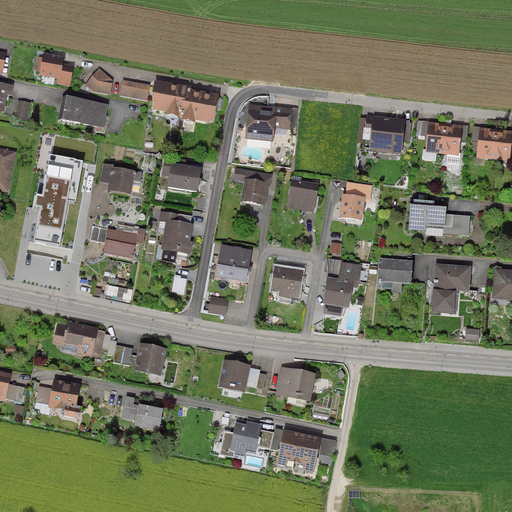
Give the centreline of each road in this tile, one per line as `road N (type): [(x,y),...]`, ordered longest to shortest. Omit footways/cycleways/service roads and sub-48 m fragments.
road 1 (residential): [(190,330),(230,116),(241,96),(263,88),(511,117)]
road 2 (residential): [(32,376),(57,374),(343,434)]
road 3 (secondary): [(190,330),(0,290)]
road 4 (secondary): [(511,364),(357,351)]
road 5 (unknown): [(68,305),(92,167)]
road 6 (residential): [(122,105),(0,82)]
